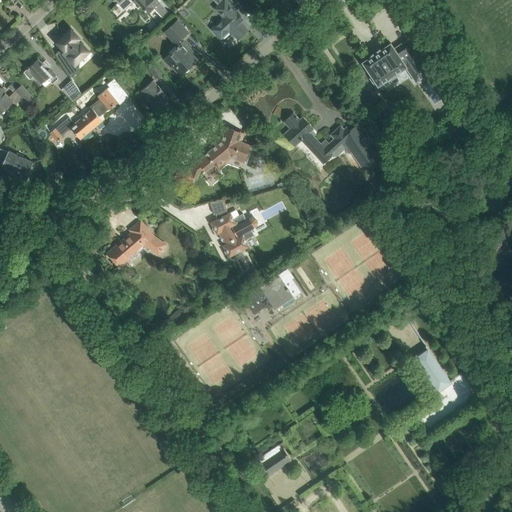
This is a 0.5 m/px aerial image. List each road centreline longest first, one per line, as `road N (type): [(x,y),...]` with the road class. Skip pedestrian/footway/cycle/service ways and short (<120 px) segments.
road 1 (residential): [(55,228),(321,0)]
road 2 (unclassified): [(251,511),(55,228)]
